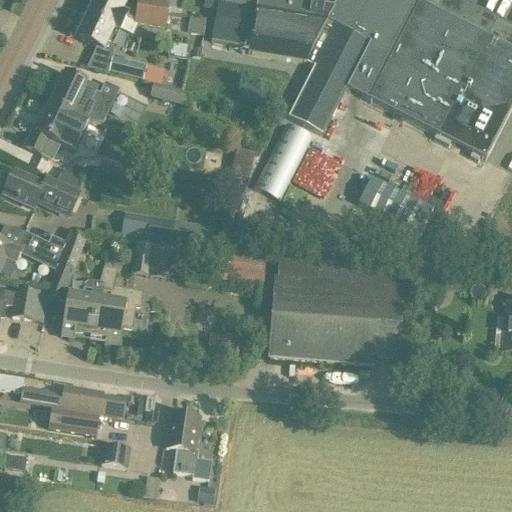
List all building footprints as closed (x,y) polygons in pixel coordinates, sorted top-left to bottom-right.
[(108,0),(96,0),(88,19),(119,33),(131,39),(137,27),(164,32),(168,7),(142,2),(136,13),(108,0)] [(208,0),(218,2),(225,3),(255,8),(257,2),(328,19),(334,8),(343,14),(349,1),(347,0),(208,0)] [(409,22),(420,0),(349,0),(349,1),(343,14),(332,34),(367,51),(346,92),(368,103),(410,23),(409,22)] [(494,21),(453,0),(420,0),(409,22),(410,23),(368,103),(433,136),(448,144),(469,155),(479,160),(484,162),(511,106),(511,29),(497,22),(495,20),(494,21)] [(329,22),(264,11),(264,10),(255,8),(225,3),(218,2),(210,44),(248,52),(247,56),(305,66),(329,22)] [(88,19),(77,42),(102,54),(106,45),(112,48),(119,33),(88,19)] [(205,22),(193,20),(190,36),(202,38),(205,22)] [(332,34),(288,121),(322,139),(346,92),(367,51),(332,34)] [(200,52),(192,51),(191,60),(199,61),(200,52)] [(112,61),(108,74),(142,82),(146,69),(112,61)] [(57,94),(51,108),(73,119),(86,125),(93,110),(89,108),(96,95),(84,89),(85,88),(83,87),(85,82),(74,77),(72,81),(65,78),(63,83),(59,83),(55,91),(57,94)] [(244,87),(240,105),(266,111),(267,102),(286,107),(288,98),(244,87)] [(153,88),(149,101),(187,110),(191,98),(153,88)] [(37,127),(26,150),(49,161),(53,160),(59,148),(73,119),(51,108),(44,123),(43,123),(41,128),(37,127)] [(312,140),(285,126),(252,191),(279,205),(312,140)] [(448,144),(433,136),(431,141),(446,148),(448,144)] [(479,160),(469,155),(467,159),(476,164),(479,160)] [(58,185),(64,188),(77,194),(86,174),(74,169),(70,177),(63,174),(58,185)] [(5,186),(2,193),(4,196),(3,199),(21,207),(19,213),(32,218),(39,201),(68,213),(73,202),(60,196),(44,190),(45,189),(13,175),(9,186),(5,186)] [(371,182),(358,208),(375,216),(419,239),(432,213),(371,182)] [(150,222),(146,247),(210,256),(213,232),(150,222)] [(25,235),(16,255),(23,258),(23,259),(38,266),(47,246),(25,235)] [(70,237),(47,298),(62,303),(84,242),(70,237)] [(136,246),(131,277),(147,279),(151,248),(136,246)] [(0,247),(0,274),(5,265),(15,269),(20,257),(0,247)] [(265,257),(222,253),(219,282),(262,285),(265,257)] [(276,282),(269,362),(371,369),(371,359),(399,361),(404,292),(377,290),(378,273),(317,267),(316,285),(314,285),(315,270),(280,268),(279,282),(276,282)] [(97,294),(90,340),(105,343),(104,347),(118,349),(121,331),(132,332),(135,311),(140,311),(142,295),(114,291),(116,273),(103,271),(99,287),(97,294)] [(66,298),(60,340),(74,342),(75,338),(90,340),(97,294),(99,287),(92,285),(83,288),(83,292),(81,301),(66,298)] [(15,293),(10,321),(42,325),(46,298),(15,293)] [(239,341),(222,339),(219,358),(237,360),(239,341)] [(43,394),(40,408),(97,418),(101,396),(64,390),(62,398),(43,394)] [(95,439),(98,421),(50,413),(48,431),(95,439)] [(209,467),(195,464),(196,456),(193,455),(195,445),(197,445),(199,431),(197,431),(198,422),(170,418),(164,453),(174,454),(170,477),(190,480),(189,484),(206,486),(209,467)] [(60,456),(77,458),(79,444),(61,442),(60,456)] [(105,447),(102,468),(130,473),(133,451),(105,447)] [(5,459),(3,472),(24,474),(25,461),(5,459)] [(200,506),(212,508),(214,494),(202,492),(200,506)]
